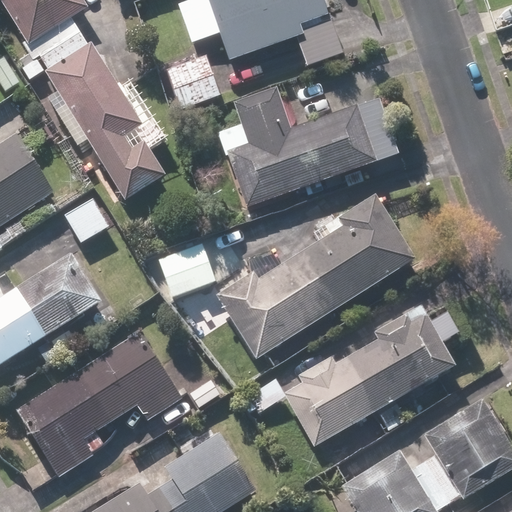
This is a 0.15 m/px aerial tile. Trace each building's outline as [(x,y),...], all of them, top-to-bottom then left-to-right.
[(29,84),(42,76),(55,97),(42,105),(86,176),(99,168),(122,205),(163,180),(147,153),(164,142),(128,84),(115,92),(72,22),(85,14),(76,0),(0,0),(0,8),(29,55),(16,63),(29,84)] [(341,58),(319,0),(192,0),(173,7),(189,49),(215,39),(225,67),(292,43),(303,72),(341,58)] [(204,58),(162,73),(178,117),(220,102),(204,58)] [(20,87),(1,60),(0,60),(0,94),(4,100),(20,87)] [(230,103),(245,148),(223,155),(242,211),(396,159),(377,104),(287,134),(272,89),(230,103)] [(0,228),(50,198),(14,140),(0,148),(0,228)] [(107,231),(90,201),(59,219),(76,248),(107,231)] [(239,267),(246,279),(213,299),(253,364),(411,265),(371,201),(323,231),(328,238),(279,269),(267,249),(239,267)] [(213,287),(198,246),(155,262),(170,302),(213,287)] [(0,371),(100,306),(68,257),(0,301),(0,371)] [(259,417),(284,403),(312,453),(452,372),(421,317),(281,399),(270,381),(246,395),(259,417)] [(58,477),(117,440),(108,426),(135,409),(144,423),(178,402),(138,337),(17,412),(58,477)] [(407,471),(397,453),(338,490),(351,511),(449,511),(511,473),(511,458),(478,403),(420,439),(431,456),(407,471)] [(143,500),(135,488),(96,511),(227,511),(254,496),(218,437),(159,474),(166,486),(143,500)]
